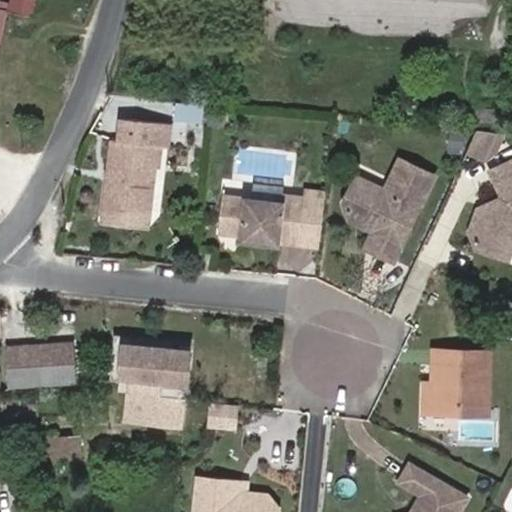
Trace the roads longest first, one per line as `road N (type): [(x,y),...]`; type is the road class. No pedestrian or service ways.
road 1 (residential): [(340,355),(289,296),(0,264)]
road 2 (residential): [(118,0),(52,174),(0,246)]
